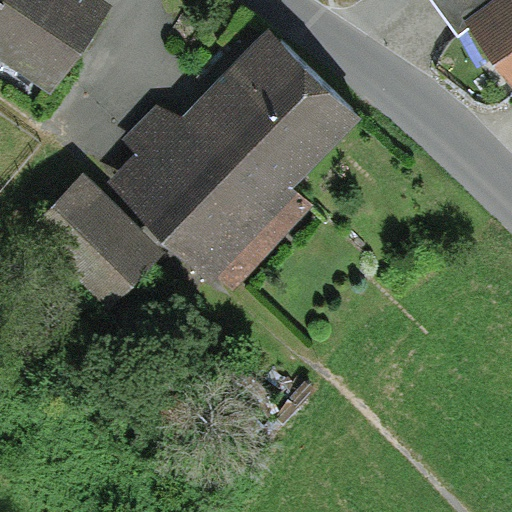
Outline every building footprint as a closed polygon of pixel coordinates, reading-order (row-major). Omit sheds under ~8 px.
[(0,0),(0,50),(52,86),(109,0),(0,0)] [(511,0),(439,0),(459,27),(469,20),(511,76),(511,0)] [(364,104),(270,16),(185,106),(158,99),(125,134),(138,146),(112,174),(234,288),(319,198),(296,177),(364,104)] [(109,298),(164,243),(84,163),(29,219),(109,298)] [(117,369),(88,396),(113,422),(142,395),(117,369)]
